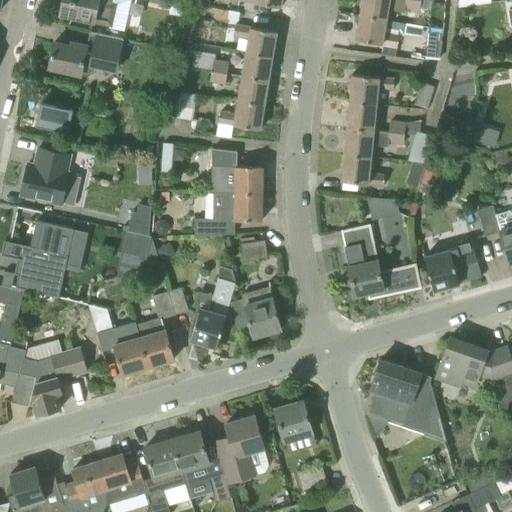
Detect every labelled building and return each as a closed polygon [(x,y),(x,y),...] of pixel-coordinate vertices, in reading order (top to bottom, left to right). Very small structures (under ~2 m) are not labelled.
[(130,0),(64,0),(61,14),(111,24),(111,25),(125,28),(130,0)] [(362,0),(360,15),(387,19),(389,9),(404,12),(405,8),(420,11),(420,7),(430,8),(431,2),(428,2),(417,0),(362,0)] [(356,39),(398,47),(399,36),(384,34),(387,19),(360,15),(356,39)] [(249,38),(247,52),(273,56),(277,32),(236,25),(234,35),(249,38)] [(55,42),(49,68),(81,75),(82,73),(90,75),(96,71),(97,67),(116,72),(123,39),(90,32),(87,45),(72,42),(72,45),(55,42)] [(440,58),(442,36),(442,35),(428,34),(426,57),(440,58)] [(193,67),(209,69),(212,70),(212,71),(227,73),(229,63),(215,61),(216,54),(211,53),(196,50),(193,67)] [(247,52),(243,76),(269,80),(273,56),(247,52)] [(225,84),(227,73),(212,71),(210,81),(225,84)] [(350,101),(377,104),(378,88),(394,89),(395,79),(352,74),(350,101)] [(265,104),(269,80),(243,76),(239,100),(265,104)] [(422,82),(418,94),(415,104),(428,108),(435,87),(422,82)] [(192,95),(180,93),(176,117),(175,126),(180,132),(195,133),(197,120),(192,119),(196,95),(192,95)] [(261,129),(265,104),(239,100),(236,114),(221,112),(219,122),(261,129)] [(374,130),(377,104),(350,101),(347,128),(374,130)] [(36,127),(69,133),(74,109),(41,103),(36,127)] [(390,132),(405,134),(406,123),(391,122),(390,132)] [(390,132),(374,130),(347,128),(344,154),(371,157),(373,145),(389,146),(389,143),(404,144),(405,134),(390,132)] [(69,173),(66,172),(70,155),(39,148),(33,173),(26,171),(21,195),(62,204),(69,173)] [(225,176),(225,193),(263,193),(263,166),(237,166),(237,151),(212,149),(212,176),(225,176)] [(342,181),(384,185),(385,175),(370,173),(371,157),(344,154),(342,181)] [(263,193),(225,193),(214,192),(214,218),(195,218),(195,236),(235,234),(235,220),(263,220),(263,193)] [(370,196),(371,215),(399,213),(398,195),(370,196)] [(149,236),(151,206),(139,204),(137,213),(132,211),(128,231),(149,236)] [(485,235),(501,231),(495,214),(493,206),(477,210),(485,235)] [(511,214),(511,212),(509,210),(495,214),(501,231),(510,262),(511,261),(511,214)] [(40,222),(35,247),(11,242),(8,256),(19,259),(16,273),(20,274),(17,287),(60,297),(67,268),(81,272),(90,233),(40,222)] [(342,231),(349,266),(355,296),(369,293),(370,297),(369,297),(369,298),(412,289),(407,266),(381,272),(370,224),(342,231)] [(135,234),(131,254),(130,254),(130,255),(147,259),(152,236),(149,236),(128,231),(127,232),(135,234)] [(482,277),(471,239),(460,242),(461,246),(424,256),(434,290),(482,277)] [(265,240),(241,244),(244,261),(268,257),(265,240)] [(217,347),(235,282),(232,270),(220,266),(220,267),(219,278),(212,299),(216,300),(213,311),(200,308),(191,340),(217,347)] [(11,287),(15,273),(5,271),(1,285),(11,287)] [(0,368),(21,373),(25,348),(10,344),(24,291),(1,285),(0,284),(0,298),(7,301),(2,326),(0,325),(0,368)] [(168,291),(175,314),(188,310),(181,287),(168,291)] [(281,328),(270,287),(242,295),(245,306),(233,309),(239,327),(250,324),(254,336),(281,328)] [(174,359),(166,330),(165,330),(162,318),(175,314),(168,291),(153,296),(160,318),(136,325),(140,337),(149,367),(174,359)] [(110,330),(115,345),(123,374),(149,367),(140,337),(136,325),(135,322),(112,329),(107,310),(89,305),(97,333),(110,330)] [(489,379),(503,374),(511,370),(511,357),(508,346),(492,351),(488,350),(453,337),(451,336),(438,378),(460,386),(462,382),(476,387),(480,376),(489,379)] [(25,348),(21,373),(37,376),(30,402),(34,400),(38,415),(61,409),(56,394),(63,392),(59,378),(86,371),(81,349),(63,353),(60,340),(28,348),(25,348)] [(369,402),(366,413),(389,421),(394,403),(420,412),(418,419),(432,424),(437,406),(429,376),(381,360),(374,379),(367,400),(369,402)] [(30,402),(37,376),(21,373),(0,368),(0,383),(16,387),(12,402),(29,406),(30,402)] [(511,370),(503,374),(509,393),(507,393),(503,398),(502,403),(504,410),(508,413),(511,414),(511,370)] [(285,441),(313,432),(307,413),(309,412),(308,412),(307,412),(304,400),(275,409),(285,441)] [(264,448),(261,434),(255,415),(226,423),(230,437),(215,441),(227,483),(257,474),(251,452),(264,448)] [(182,471),(210,462),(200,431),(172,439),(182,471)] [(169,511),(163,491),(186,484),(182,471),(172,439),(144,447),(153,478),(142,481),(143,484),(146,493),(146,492),(149,502),(146,511),(169,511)] [(146,493),(143,484),(142,481),(137,464),(125,467),(121,454),(97,462),(106,492),(106,500),(105,505),(146,493)] [(76,482),(64,486),(58,488),(63,504),(60,511),(102,511),(105,505),(106,500),(106,492),(97,462),(72,469),(76,482)] [(297,471),(302,490),(328,483),(322,464),(297,471)] [(60,511),(63,504),(58,488),(54,475),(39,480),(35,466),(10,474),(16,494),(9,496),(13,509),(13,511),(60,511)] [(231,498),(227,483),(224,473),(208,477),(215,502),(231,498)] [(501,497),(494,482),(468,494),(474,506),(463,511),(461,511),(460,510),(456,511),(486,511),(487,511),(485,504),(501,497)]
